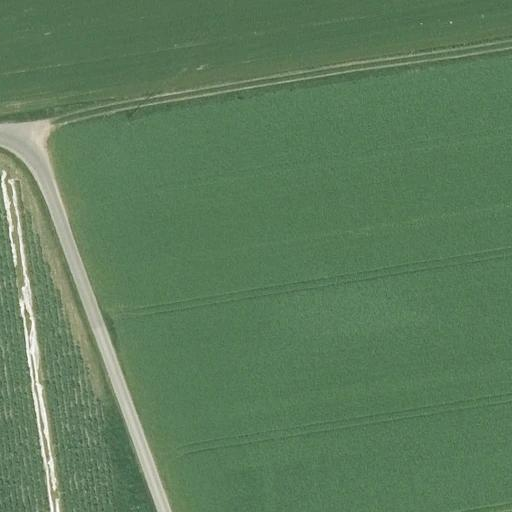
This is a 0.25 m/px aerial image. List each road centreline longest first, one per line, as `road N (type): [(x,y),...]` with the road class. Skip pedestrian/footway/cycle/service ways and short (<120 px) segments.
road 1 (track): [(22,127),(511,47)]
road 2 (track): [(0,130),(22,127),(162,511)]
